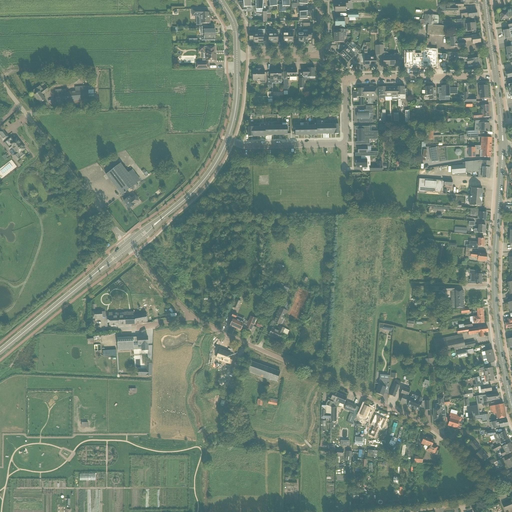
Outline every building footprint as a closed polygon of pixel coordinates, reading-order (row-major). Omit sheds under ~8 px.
[(251,7),(250,0),(242,0),(243,2),(238,2),(238,5),(242,10),(245,16),(246,16),(246,10),(247,10),(251,10),(251,7)] [(267,14),(267,12),(263,12),(263,9),(263,0),(255,0),(256,9),(256,12),(256,14),(263,15),(263,22),(267,22),(267,18),(267,14)] [(267,10),(267,12),(267,14),(270,14),(271,14),(271,10),(273,10),(272,6),(277,6),(276,0),(269,0),(270,6),(268,7),(269,10),(267,10)] [(281,0),(282,4),(279,5),(279,12),(285,12),(285,6),(289,6),(289,0),(281,0)] [(335,3),(335,12),(346,11),(345,6),(348,6),(348,1),(340,2),(340,3),(335,3)] [(299,21),(303,21),(303,19),(307,19),(307,17),(309,17),(309,12),(308,12),(307,12),(308,11),(302,12),(302,8),(297,8),(297,14),(300,14),(300,18),(298,18),(299,21)] [(201,20),(201,24),(210,23),(210,18),(209,18),(209,12),(205,12),(205,9),(192,9),(192,16),(200,16),(200,20),(201,20)] [(477,17),(476,10),(471,11),(468,11),(468,13),(461,14),(461,19),(468,18),(468,19),(471,19),(476,18),(476,17),(477,17)] [(511,11),(500,13),(501,20),(509,18),(508,17),(511,15),(511,11)] [(422,24),(427,25),(428,25),(438,25),(438,19),(439,15),(424,14),(424,20),(421,19),(420,24),(422,24)] [(335,19),(335,26),(339,26),(339,28),(344,27),(344,18),(339,18),(339,19),(335,19)] [(452,22),(442,21),(441,26),(447,26),(447,30),(451,30),(452,22)] [(475,31),(474,23),(460,25),(461,33),(475,31)] [(428,25),(427,25),(427,35),(446,36),(447,30),(447,26),(441,26),(438,25),(428,25)] [(212,26),(201,27),(201,34),(204,34),(204,41),(205,41),(209,40),(210,40),(215,40),(214,40),(214,36),(215,36),(215,29),(212,29),(212,26)] [(511,38),(511,26),(508,28),(509,30),(503,31),(504,36),(503,36),(504,38),(504,39),(511,38)] [(343,37),(343,33),(345,33),(347,33),(347,29),(345,29),(342,30),(337,30),(335,30),(335,33),(334,33),(334,38),(343,37)] [(258,43),(258,34),(255,34),(255,31),(252,31),(249,31),(249,40),(253,40),(253,43),(258,43)] [(306,33),(303,33),(303,42),(308,42),(308,39),(312,39),(312,31),(307,31),(306,31),(306,33)] [(480,43),(480,36),(476,37),(476,35),(471,36),(459,37),(459,39),(459,41),(465,41),(472,41),(472,42),(472,44),(475,43),(480,43)] [(337,42),(337,46),(344,45),(345,44),(344,42),(343,37),(334,38),(334,42),(337,42)] [(465,41),(459,41),(459,39),(457,39),(457,37),(450,37),(450,47),(457,47),(466,46),(465,41)] [(344,58),(353,49),(354,48),(349,44),(347,42),(345,44),(344,45),(337,46),(337,49),(342,49),(343,50),(339,54),(344,58)] [(208,61),(210,61),(212,61),(213,61),(216,61),(216,55),(214,55),(214,52),(215,52),(215,46),(199,47),(199,52),(205,52),(206,61),(208,61)] [(355,63),(359,54),(355,51),(353,49),(344,58),(348,63),(352,59),(354,61),(353,62),(355,63)] [(413,52),(406,52),(406,65),(424,65),(424,63),(427,63),(427,65),(436,65),(436,51),(424,49),(424,57),(413,57),(413,52)] [(479,62),(478,58),(471,59),(467,60),(467,54),(454,53),(449,52),(448,52),(447,60),(448,60),(465,62),(465,64),(467,64),(468,67),(473,66),(474,66),(479,65),(480,64),(480,62),(479,62)] [(395,56),(389,57),(389,66),(395,66),(395,60),(399,60),(398,53),(394,54),(395,56)] [(359,54),(355,63),(355,64),(361,63),(361,61),(364,61),(364,67),(370,66),(370,57),(370,54),(359,54)] [(297,77),(297,68),(287,69),(287,72),(283,72),(283,80),(283,91),(286,91),(288,91),(288,80),(289,80),(289,77),(297,77)] [(308,69),(302,69),(302,73),(302,76),(308,76),(308,77),(310,77),(314,77),(314,68),(308,68),(308,69)] [(252,81),(257,81),(257,80),(260,80),(260,83),(265,83),(265,78),(264,78),(264,69),(260,70),(260,69),(256,69),(256,70),(252,70),(252,74),(252,77),(252,81)] [(277,70),(277,69),(270,69),(270,80),(278,80),(278,83),(281,83),(281,70),(277,70)] [(55,90),(55,93),(56,102),(94,99),(93,85),(75,87),(75,92),(67,92),(66,89),(55,90)] [(479,86),(480,99),(488,98),(487,85),(479,86)] [(46,87),(43,89),(40,86),(32,92),(35,95),(34,95),(34,96),(36,99),(37,98),(41,103),(45,100),(42,95),(48,90),(46,87)] [(425,87),(425,96),(429,96),(429,100),(436,100),(436,88),(432,88),(432,87),(425,87)] [(442,87),(442,94),(438,94),(438,100),(445,100),(445,97),(449,97),(449,95),(458,95),(458,89),(449,89),(449,87),(442,87)] [(363,88),(356,89),(356,92),(353,92),(353,98),(357,98),(357,97),(359,97),(360,106),(363,106),(363,103),(363,100),(363,98),(363,97),(363,88)] [(481,106),(481,114),(478,114),(473,114),(473,118),(490,117),(489,105),(481,106)] [(369,118),(368,114),(371,114),(372,114),(372,110),(358,110),(358,114),(357,114),(357,119),(358,119),(358,123),(371,122),(371,118),(369,118)] [(478,127),(481,127),(481,131),(486,132),(487,132),(489,132),(489,124),(488,124),(488,120),(475,121),(475,123),(478,123),(478,127)] [(357,129),(357,136),(377,135),(377,131),(369,131),(369,127),(360,127),(360,129),(357,129)] [(377,139),(377,135),(357,136),(357,142),(361,142),(361,145),(369,145),(369,140),(377,139)] [(16,154),(20,159),(24,155),(22,152),(25,149),(17,138),(13,141),(11,137),(4,143),(8,148),(11,146),(17,153),(16,154)] [(481,137),(481,146),(491,146),(491,138),(481,137)] [(481,146),(474,146),(475,147),(468,148),(469,157),(475,157),(475,150),(483,150),(482,157),(490,158),(491,146),(481,146)] [(361,156),(370,156),(378,156),(378,152),(367,152),(367,147),(357,147),(357,153),(361,153),(361,156)] [(436,148),(429,149),(432,162),(438,161),(436,148)] [(370,160),(370,156),(361,156),(361,160),(357,160),(357,161),(356,161),(356,164),(357,164),(357,167),(367,167),(367,160),(370,160)] [(465,162),(465,171),(466,171),(472,172),(472,171),(478,171),(478,178),(489,178),(490,161),(485,161),(479,160),(479,161),(465,162)] [(382,162),(377,162),(377,166),(370,166),(370,171),(382,171),(382,162)] [(465,171),(465,162),(462,163),(462,165),(451,166),(452,174),(462,173),(466,173),(466,171),(465,171)] [(125,192),(136,183),(120,163),(106,175),(125,200),(124,201),(129,209),(135,204),(135,205),(140,202),(135,196),(131,199),(130,196),(129,197),(125,192)] [(439,191),(440,181),(420,180),(419,190),(439,191)] [(471,188),(470,196),(475,196),(482,196),(482,189),(471,188)] [(475,196),(470,196),(470,205),(481,206),(482,196),(475,196)] [(478,212),(478,209),(470,209),(470,215),(474,216),(479,216),(479,219),(481,220),(486,220),(486,213),(481,212),(480,212),(478,212)] [(478,233),(485,234),(485,225),(478,225),(478,229),(474,229),(474,233),(478,233)] [(466,245),(466,248),(472,249),(474,249),(477,249),(478,246),(484,246),(484,239),(479,239),(478,239),(478,242),(472,242),(472,245),(469,245),(466,245)] [(466,248),(465,256),(470,257),(478,258),(477,260),(481,260),(486,261),(487,254),(482,253),(478,253),(472,253),(472,249),(466,248)] [(469,281),(469,284),(481,284),(481,274),(476,274),(476,271),(473,271),(469,271),(469,275),(470,275),(470,280),(469,280),(469,281)] [(130,276),(124,280),(130,287),(133,285),(136,287),(138,285),(144,292),(150,287),(140,275),(134,280),(130,276)] [(279,288),(287,292),(290,287),(285,284),(284,285),(281,283),(279,288)] [(451,291),(451,300),(463,300),(463,290),(451,291)] [(141,297),(141,302),(150,303),(150,301),(151,301),(153,303),(152,304),(160,311),(163,314),(166,312),(166,313),(170,309),(161,300),(161,301),(158,298),(157,300),(154,297),(141,297)] [(235,299),(232,307),(237,309),(241,302),(235,299)] [(463,300),(451,300),(452,309),(464,308),(463,300)] [(287,335),(289,330),(280,326),(278,331),(273,329),(276,322),(281,324),(290,303),(286,301),(285,305),(283,304),(281,308),(280,308),(274,321),(273,320),(270,327),(272,328),(269,335),(275,338),(276,337),(279,339),(282,333),(287,335)] [(98,311),(93,311),(93,319),(99,319),(99,318),(102,318),(102,309),(98,309),(98,311)] [(473,311),(473,317),(483,316),(483,309),(477,309),(477,310),(474,310),(474,311),(473,311)] [(135,323),(134,315),(133,315),(133,312),(118,313),(114,313),(109,313),(109,317),(109,321),(109,326),(119,326),(119,325),(136,324),(136,323),(135,323)] [(244,323),(235,319),(237,315),(233,313),(231,316),(233,317),(229,326),(240,331),(242,326),(246,328),(251,330),(256,319),(251,316),(247,325),(244,323)] [(469,335),(479,333),(479,337),(488,336),(487,332),(488,332),(487,326),(478,328),(468,329),(468,327),(464,328),(460,328),(459,329),(456,329),(457,335),(468,333),(469,335)] [(435,340),(438,354),(475,346),(474,342),(464,344),(462,334),(435,340)] [(138,337),(133,337),(133,342),(133,345),(133,348),(133,350),(142,349),(142,350),(148,350),(148,344),(148,341),(147,336),(138,337)] [(133,337),(117,338),(117,343),(117,350),(133,350),(133,348),(133,345),(133,342),(133,337)] [(230,354),(224,351),(219,349),(215,358),(226,363),(227,361),(230,362),(232,357),(229,356),(230,354)] [(456,351),(458,359),(467,357),(465,349),(456,351)] [(481,352),(484,365),(488,364),(487,362),(495,361),(492,350),(481,352)] [(429,364),(437,363),(436,353),(427,354),(428,359),(429,364)] [(219,381),(222,362),(211,360),(208,379),(219,381)] [(267,378),(277,381),(280,372),(251,361),(247,372),(267,379),(267,378)] [(478,367),(479,377),(484,376),(493,374),(492,368),(487,369),(485,369),(485,365),(478,367)] [(473,384),(474,388),(480,386),(481,386),(481,387),(488,385),(488,382),(489,382),(494,381),(493,374),(484,376),(479,377),(480,383),(478,384),(478,383),(473,384)] [(389,376),(389,379),(380,378),(379,385),(376,393),(382,395),(386,386),(389,386),(390,376),(389,376)] [(394,380),(389,395),(395,397),(400,382),(396,380),(394,379),(394,380)] [(481,386),(480,386),(481,393),(492,391),(491,385),(488,385),(481,387),(481,386)] [(403,396),(400,402),(404,404),(405,403),(407,397),(407,396),(410,390),(403,387),(400,395),(403,396)] [(326,410),(322,410),(322,419),(330,419),(331,407),(334,400),(335,401),(339,394),(333,391),(330,399),(329,398),(327,402),(326,405),(326,410)] [(491,400),(499,399),(498,393),(482,396),(483,402),(491,401),(491,400)] [(339,394),(335,401),(344,405),(347,397),(339,394)] [(407,397),(405,403),(408,404),(407,406),(411,407),(411,408),(414,409),(418,410),(420,407),(422,408),(424,407),(424,410),(430,410),(429,401),(424,401),(424,402),(422,402),(421,401),(422,398),(421,398),(421,397),(420,397),(418,397),(418,396),(416,400),(410,397),(410,398),(407,397)] [(436,408),(433,408),(433,409),(434,420),(435,420),(435,421),(439,421),(439,420),(441,420),(440,417),(441,417),(441,415),(445,415),(445,410),(444,405),(443,401),(443,397),(437,398),(438,403),(438,405),(436,405),(436,408)] [(344,409),(353,413),(356,406),(347,402),(344,409)] [(494,406),(497,419),(506,417),(503,404),(494,406)] [(363,405),(359,414),(365,417),(363,420),(367,422),(371,412),(368,410),(370,408),(363,405)] [(469,406),(467,406),(468,417),(474,416),(476,416),(479,415),(477,405),(469,406)] [(450,416),(449,421),(448,425),(460,429),(463,418),(458,417),(457,415),(450,413),(449,416),(450,416)] [(376,415),(371,425),(374,426),(372,432),(374,433),(381,418),(376,415)] [(381,418),(374,433),(376,434),(379,428),(382,430),(386,420),(381,418)] [(490,423),(491,429),(499,428),(503,427),(508,426),(506,419),(502,420),(498,421),(490,423)] [(495,435),(493,435),(495,439),(494,440),(496,444),(503,441),(508,439),(504,431),(500,433),(497,434),(495,435)] [(424,445),(423,447),(424,449),(426,450),(434,454),(437,447),(432,445),(434,441),(424,437),(421,444),(424,445)] [(469,445),(474,451),(479,447),(474,441),(469,445)] [(500,452),(502,456),(506,454),(511,451),(511,448),(509,443),(505,445),(502,447),(504,450),(500,452)] [(474,455),(481,463),(487,458),(480,450),(474,455)] [(495,462),(492,464),(494,468),(495,467),(496,468),(499,466),(500,467),(502,466),(505,470),(509,468),(511,466),(511,456),(506,460),(505,457),(499,460),(497,461),(495,462)] [(502,504),(504,511),(511,508),(511,501),(502,504)]
